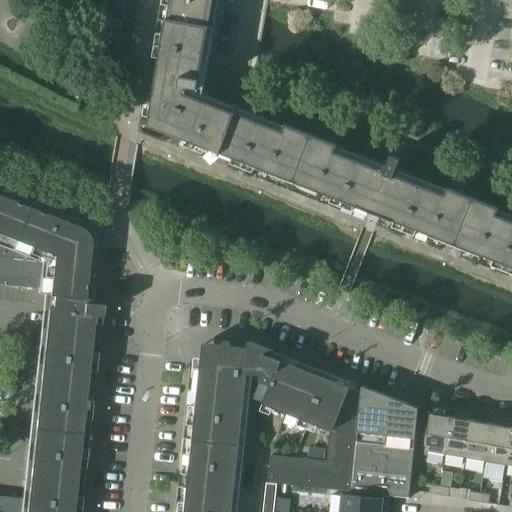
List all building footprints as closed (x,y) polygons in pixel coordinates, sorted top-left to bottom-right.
[(161,0),(159,19),(167,20),(167,19),(211,26),(215,0),(161,0)] [(292,181),(295,182),(311,141),(187,93),(189,86),(200,88),(211,26),(167,19),(167,20),(149,125),(270,172),(271,169),(294,177),(292,181)] [(454,244),(457,245),(473,204),(398,175),(400,170),(398,169),(402,158),(393,154),(388,165),(386,164),(384,170),(311,141),(295,182),(296,182),(297,179),(319,188),(318,191),(356,206),(369,211),(370,211),(381,215),(380,216),(393,221),(393,220),(432,236),(433,232),(456,241),(454,244)] [(27,499),(25,511),(80,511),(99,337),(103,304),(90,303),(96,246),(96,242),(96,238),(95,234),(93,231),(90,227),(88,225),(84,222),(81,221),(0,188),(0,283),(39,288),(38,294),(49,295),(45,331),(27,499)] [(511,219),(473,204),(457,245),(458,246),(459,242),(481,251),(480,254),(511,266),(511,219)] [(202,357),(185,511),(233,511),(248,374),(261,375),(260,381),(270,386),(263,403),(330,429),(348,385),(272,355),(274,350),(249,341),(248,349),(250,350),(249,354),(211,350),(207,351),(204,353),(202,357)] [(363,391),(348,385),(330,429),(327,461),(271,455),(268,483),(278,483),(410,498),(419,407),(410,403),(407,402),(363,385),(363,391)] [(425,451),(446,455),(452,417),(432,413),(425,451)] [(446,455),(466,458),(473,420),(452,417),(446,455)] [(466,458),(486,461),(493,424),(473,420),(466,458)] [(486,461),(506,465),(511,431),(511,427),(493,424),(486,461)] [(324,458),(325,449),(310,447),(309,457),(324,458)] [(277,484),(267,483),(266,491),(277,492),(277,484)] [(429,493),(439,494),(441,486),(431,484),(429,493)] [(441,486),(439,494),(449,496),(451,487),(441,486)] [(461,487),(459,498),(479,501),(481,493),(471,491),(471,489),(461,487)] [(277,492),(266,491),(265,500),(276,501),(277,492)] [(481,493),(479,501),(489,503),(491,494),(481,493)] [(332,494),(330,511),(381,511),(382,499),(344,495),(344,496),(332,494)] [(0,511),(25,511),(27,499),(2,496),(0,511)] [(290,499),(282,498),(281,510),(289,511),(290,499)] [(276,501),(265,500),(264,508),(275,510),(276,501)]
